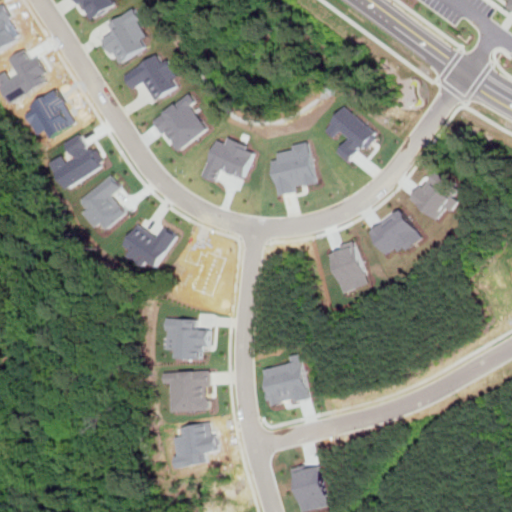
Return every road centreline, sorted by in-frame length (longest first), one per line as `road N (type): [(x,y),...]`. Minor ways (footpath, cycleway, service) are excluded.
road 1 (residential): [(466,75),(407,166),(373,200),(297,233),(259,234),(230,228),(174,194),(41,0)]
road 2 (residential): [(259,234),(248,390),(275,511)]
road 3 (residential): [(511,349),(379,418),(256,442)]
road 4 (tertiary): [(366,0),(511,103)]
